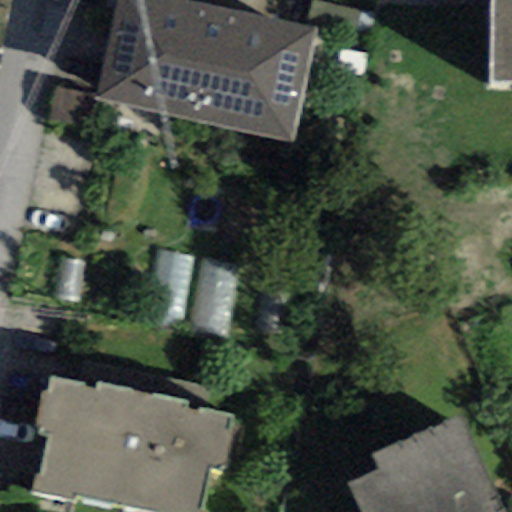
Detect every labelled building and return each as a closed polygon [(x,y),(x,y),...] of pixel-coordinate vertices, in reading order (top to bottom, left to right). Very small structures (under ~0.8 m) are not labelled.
[(177,0),(117,0),(95,99),(290,143),(316,30),(177,0)] [(511,0),(491,0),(491,83),(511,82),(511,0)] [(194,257),(160,250),(146,318),(180,325),(194,257)] [(239,268),(203,261),(189,331),(225,338),(239,268)] [(35,473),(31,492),(72,502),(74,493),(157,511),(204,511),(205,511),(195,509),(206,463),(220,466),(231,419),(185,409),(186,404),(99,384),(98,390),(51,379),(48,393),(44,392),(36,427),(40,428),(38,435),(49,437),(40,474),(35,473)] [(359,511),(502,511),(457,418),(371,457),(378,472),(347,485),(359,511)]
